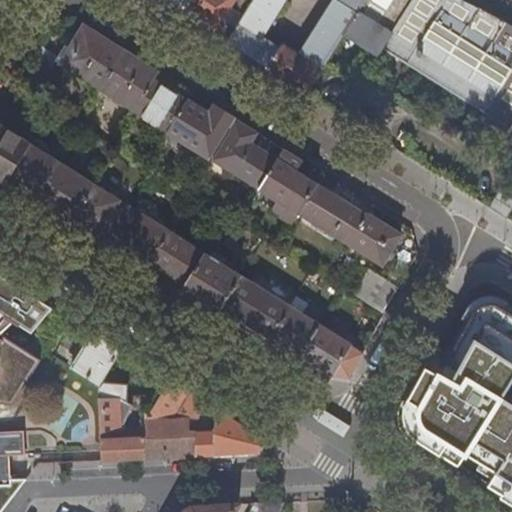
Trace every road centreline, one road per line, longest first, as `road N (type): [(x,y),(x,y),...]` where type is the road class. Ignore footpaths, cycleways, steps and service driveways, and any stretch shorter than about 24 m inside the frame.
road 1 (residential): [(442,237),(428,212),(82,0)]
road 2 (residential): [(347,438),(0,219)]
road 3 (residential): [(347,438),(436,268),(442,237)]
road 4 (unclassified): [(347,438),(320,473),(166,484)]
road 5 (unclassified): [(166,484),(39,489),(23,495),(13,511)]
road 6 (residential): [(465,511),(347,438)]
